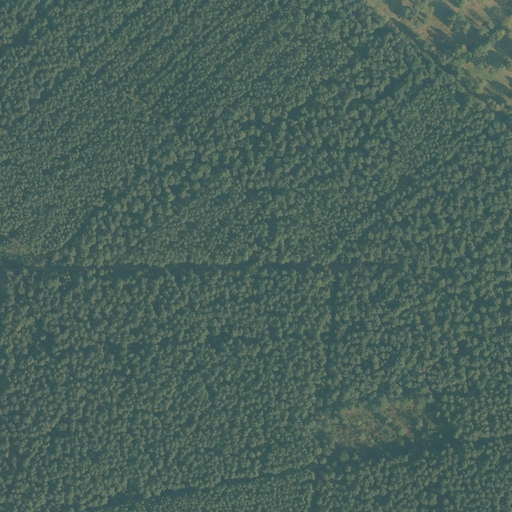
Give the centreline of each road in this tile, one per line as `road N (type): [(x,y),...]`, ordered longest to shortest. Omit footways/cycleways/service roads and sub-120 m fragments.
road 1 (track): [(0,270),(335,267)]
road 2 (track): [(308,511),(319,469),(335,267)]
road 3 (track): [(97,511),(319,469)]
road 4 (track): [(335,267),(390,267),(511,309)]
